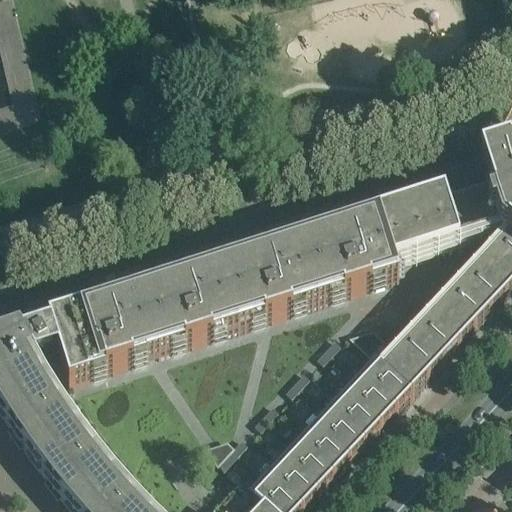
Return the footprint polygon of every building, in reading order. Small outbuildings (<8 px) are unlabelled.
[(483,171),(480,172),(486,191),(501,235),(503,240),(507,244),(511,248),(511,161),(509,163),(507,163),(500,165),(499,166),(483,171)] [(444,201),(378,222),(393,270),(394,274),(500,240),(503,240),(501,235),(486,191),(445,205),(444,201)] [(328,238),(296,248),(317,312),(330,308),(328,299),(341,295),(343,303),(371,295),(369,286),(381,282),(384,290),(398,286),(394,274),(393,270),(378,222),(341,234),(340,232),(327,236),(328,238)] [(103,380),(82,316),(48,327),(50,332),(68,391),(71,401),(88,427),(106,450),(124,472),(143,494),(159,511),(309,511),(411,404),(490,320),(511,296),(511,248),(507,244),(503,240),(501,235),(393,270),(394,274),(398,286),(384,290),(317,312),(305,316),(292,320),(264,329),(251,333),(237,337),(225,341),(158,363),(103,380)] [(249,263),(217,273),(237,337),(251,333),(248,324),(261,320),(264,329),(292,320),(289,311),(302,307),(305,316),(317,312),(296,248),(262,259),(261,257),(248,261),(249,263)] [(169,289),(136,299),(137,300),(138,300),(158,363),(172,358),(169,350),(182,346),(184,354),(212,345),(210,337),(223,333),(225,341),(237,337),(217,273),(182,285),(181,283),(168,287),(169,289)] [(82,316),(48,327),(50,332),(57,359),(68,391),(71,391),(158,363),(138,300),(137,300),(136,299),(124,303),(103,310),(102,308),(89,312),(90,314),(82,316)] [(133,511),(129,507),(109,485),(91,461),(73,438),(56,413),(40,388),(28,368),(57,359),(50,332),(22,341),(20,336),(0,342),(0,411),(0,412),(8,424),(8,425),(17,438),(15,440),(15,441),(17,439),(27,453),(35,465),(44,476),(43,476),(53,490),(51,491),(52,492),(54,491),(65,504),(65,503),(71,511),(133,511)]
